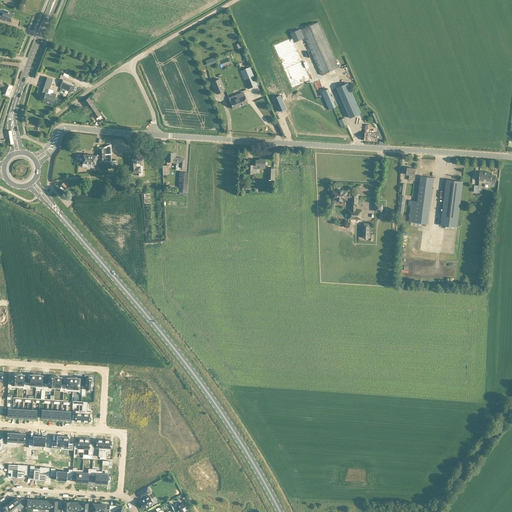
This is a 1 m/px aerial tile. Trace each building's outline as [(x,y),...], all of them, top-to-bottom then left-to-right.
[(0,12),(0,17),(10,22),(13,14),(4,10),(2,14),(0,12)] [(320,75),(339,67),(319,22),(301,29),(320,75)] [(292,88),(310,80),(292,38),(274,46),(292,88)] [(197,62),(199,61),(202,72),(207,70),(200,46),(193,48),(197,62)] [(241,71),(246,84),(255,81),(250,67),(241,71)] [(45,76),(40,91),(45,93),(43,100),(53,104),(56,94),(53,93),(48,91),(49,89),(50,86),(52,79),(45,76)] [(224,91),(219,79),(211,82),(216,94),(224,91)] [(0,89),(0,91),(4,93),(8,95),(12,86),(5,83),(0,80),(0,86),(1,87),(0,89)] [(63,80),(60,87),(71,92),(74,84),(63,80)] [(348,83),(336,88),(350,118),(361,113),(356,103),(348,83)] [(328,88),(322,91),(330,109),(336,106),(328,88)] [(241,97),(230,101),(233,109),(240,105),(241,106),(248,103),(243,92),(239,94),(241,97)] [(286,109),(280,95),(274,98),(273,98),(279,112),(279,111),(286,109)] [(95,118),(100,115),(89,98),(84,101),(95,118)] [(288,107),(287,104),(292,117),(293,117),(292,117),(294,117),(295,120),(302,117),(303,117),(295,101),(296,103),(288,107)] [(341,127),(347,124),(344,117),(339,120),(341,127)] [(377,141),(377,136),(378,133),(374,132),(374,130),(370,130),(370,125),(365,124),(364,140),(377,141)] [(105,154),(112,154),(111,144),(104,147),(99,148),(99,155),(96,155),(83,154),(82,167),(87,167),(87,169),(89,169),(90,167),(94,168),(95,164),(96,162),(100,162),(105,162),(105,154)] [(184,167),(184,164),(184,159),(180,159),(180,158),(173,157),(174,153),(167,153),(167,161),(173,162),(173,163),(177,163),(176,166),(179,166),(179,167),(184,167)] [(134,158),(129,158),(130,173),(139,173),(139,176),(143,175),(142,165),(140,165),(140,160),(136,160),(136,159),(134,159),(134,158)] [(265,168),(265,165),(266,165),(267,165),(267,163),(266,162),(265,162),(265,159),(261,159),(261,160),(256,160),(256,165),(248,165),(248,173),(253,174),(253,168),(260,168),(265,168)] [(414,180),(415,173),(416,168),(407,167),(406,174),(409,175),(409,179),(414,180)] [(179,194),(183,195),(183,196),(186,197),(187,192),(188,173),(179,172),(178,192),(179,192),(179,194)] [(479,172),(479,180),(491,181),(491,182),(496,183),(496,176),(492,175),(492,173),(479,172)] [(430,203),(432,183),(433,178),(421,176),(420,181),(417,201),(430,203)] [(446,179),(446,184),(440,225),(457,227),(463,181),(446,179)] [(351,198),(351,206),(358,206),(358,193),(351,193),(351,194),(347,194),(347,191),(333,191),(333,200),(338,200),(337,201),(342,201),(342,200),(347,200),(347,198),(351,198)] [(383,204),(375,204),(375,212),(383,213),(383,204)] [(348,209),(348,219),(362,220),(362,210),(351,209),(348,209)] [(370,238),(370,231),(369,231),(370,223),(362,223),(362,231),(363,231),(363,238),(370,238)] [(8,381),(8,388),(11,388),(12,387),(17,387),(18,373),(14,373),(14,374),(12,374),(12,379),(11,381),(8,381)] [(18,373),(17,387),(23,388),(23,389),(26,389),(27,382),(24,382),(24,379),(24,375),(22,374),(22,373),(18,373)] [(27,382),(26,389),(30,389),(30,386),(36,387),(36,388),(37,374),(33,373),(33,374),(30,374),(30,380),(30,382),(27,382)] [(37,374),(36,388),(41,388),(41,390),(45,390),(45,383),(42,383),(42,380),(43,375),(40,375),(40,374),(37,374)] [(45,383),(45,390),(48,390),(49,388),(54,388),(55,375),(51,375),(51,376),(49,376),(49,381),(48,381),(48,383),(45,383)] [(55,375),(54,388),(60,389),(60,391),(63,391),(64,384),(61,384),(61,382),(61,377),(59,377),(59,376),(55,375)] [(64,384),(63,391),(67,391),(73,391),(74,377),(70,377),(70,378),(67,377),(67,382),(67,384),(64,384)] [(74,377),(73,391),(78,391),(78,392),(82,392),(81,395),(82,395),(82,385),(79,385),(79,383),(80,378),(77,378),(77,377),(74,377)] [(82,385),(82,395),(85,396),(86,389),(92,389),(92,378),(92,377),(89,377),(88,378),(86,378),(85,383),(85,386),(82,385)] [(76,410),(75,421),(82,421),(83,401),(83,405),(79,404),(79,411),(76,410)] [(29,439),(28,447),(33,448),(33,445),(39,446),(39,436),(33,435),(33,439),(29,439)] [(52,442),(51,448),(62,449),(63,436),(57,436),(56,442),(52,442)] [(63,436),(62,449),(73,450),(73,443),(68,443),(69,436),(63,436)] [(74,442),(74,454),(76,454),(78,454),(78,448),(83,449),(84,438),(78,438),(78,443),(74,442)] [(84,438),(83,449),(88,449),(88,455),(90,455),(92,455),(93,444),(89,443),(90,439),(84,438)] [(103,440),(102,456),(106,457),(107,450),(110,451),(111,440),(103,440)] [(8,465),(7,468),(8,468),(8,472),(11,473),(12,473),(12,477),(17,477),(18,464),(18,465),(8,464),(8,465)] [(18,464),(17,477),(23,477),(24,477),(24,474),(27,475),(27,465),(18,464)] [(30,465),(30,474),(34,475),(33,479),(39,479),(39,468),(35,468),(35,466),(30,465)] [(39,468),(39,479),(46,480),(46,477),(49,477),(49,467),(40,467),(39,468)] [(73,469),(72,474),(76,474),(76,482),(79,482),(81,482),(82,482),(83,470),(77,469),(77,467),(73,467),(73,469)] [(51,468),(50,475),(56,476),(56,479),(61,480),(62,471),(55,470),(55,468),(51,468)] [(83,470),(82,482),(83,482),(84,482),(85,482),(88,482),(88,475),(92,475),(92,468),(88,468),(88,472),(83,472),(83,470)] [(92,468),(92,475),(96,475),(95,483),(98,483),(99,483),(100,483),(101,483),(102,471),(96,470),(96,469),(92,468)] [(62,471),(61,480),(66,480),(67,476),(72,477),(72,474),(73,469),(69,469),(68,471),(62,471)] [(145,498),(140,501),(141,502),(140,503),(143,509),(149,505),(148,504),(153,502),(149,495),(148,496),(148,495),(144,497),(145,498)] [(23,505),(19,500),(17,498),(12,501),(14,504),(18,509),(23,505)] [(186,510),(184,506),(184,507),(182,503),(178,505),(176,503),(174,504),(171,500),(169,501),(171,505),(174,511),(177,511),(187,511),(186,510)] [(14,511),(18,509),(14,504),(12,501),(8,505),(7,504),(7,505),(9,507),(12,511),(14,511)] [(88,503),(82,503),(81,511),(80,511),(83,511),(84,511),(88,511),(88,503)] [(92,508),(89,508),(88,511),(98,511),(99,504),(93,503),(92,508)]
